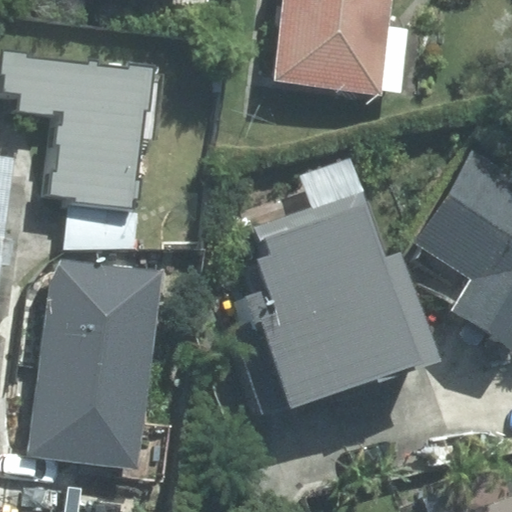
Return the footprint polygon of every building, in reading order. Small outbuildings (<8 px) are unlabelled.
[(280,0),(272,88),(378,98),(387,0),(280,0)] [(152,74),(0,57),(0,96),(12,98),(10,119),(53,123),(44,200),(137,210),(152,74)] [(511,178),(466,147),(404,250),(465,286),(445,320),(509,359),(511,353),(511,178)] [(355,150),(293,173),(307,209),(222,242),(246,306),(218,317),(260,426),(435,358),(355,150)] [(150,280),(53,269),(32,455),(129,465),(150,280)] [(511,511),(511,488),(446,511),(511,511)]
